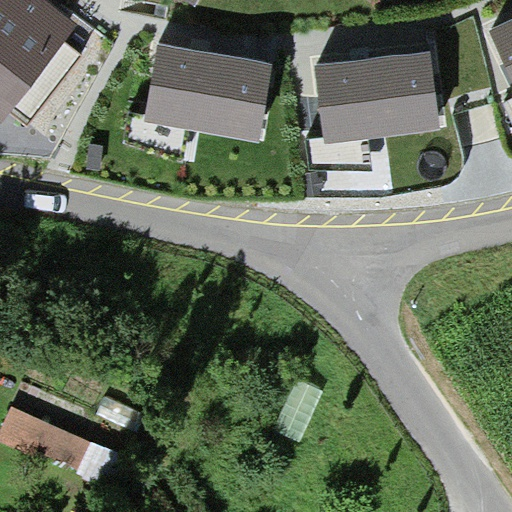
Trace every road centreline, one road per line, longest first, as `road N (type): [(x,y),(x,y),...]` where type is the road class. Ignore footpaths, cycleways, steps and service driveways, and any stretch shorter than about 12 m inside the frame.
road 1 (residential): [(0,187),(342,253)]
road 2 (unclassified): [(342,253),(352,304),(489,511)]
road 3 (residential): [(511,220),(342,253)]
